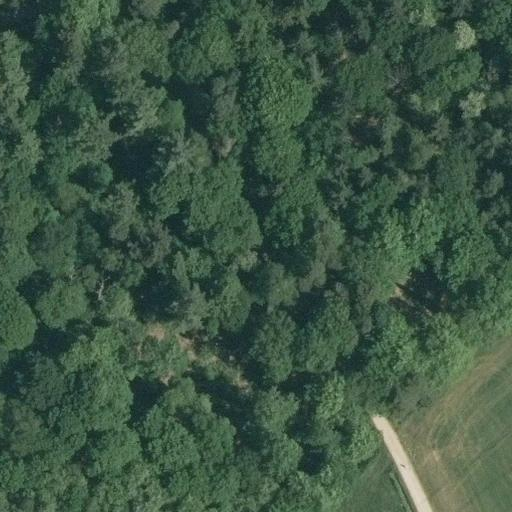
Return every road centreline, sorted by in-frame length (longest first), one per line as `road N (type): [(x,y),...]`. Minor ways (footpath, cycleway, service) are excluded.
road 1 (track): [(425,511),(361,393),(105,0)]
road 2 (track): [(112,10),(69,66),(30,155),(0,197)]
